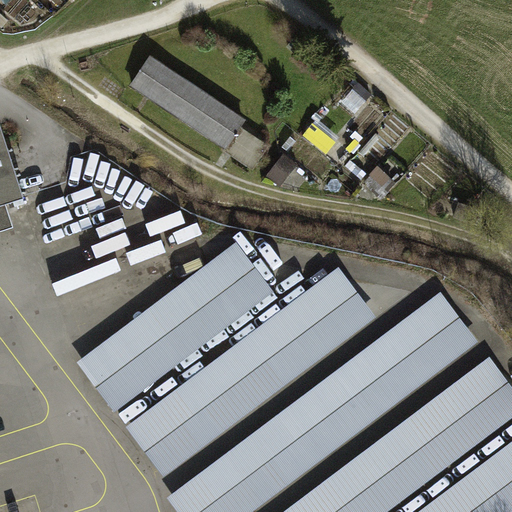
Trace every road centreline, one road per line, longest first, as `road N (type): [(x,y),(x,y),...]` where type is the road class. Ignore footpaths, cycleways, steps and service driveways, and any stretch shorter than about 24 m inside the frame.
road 1 (track): [(511,257),(458,230),(224,179),(29,54)]
road 2 (track): [(286,0),(511,196)]
road 3 (track): [(29,54),(207,0)]
